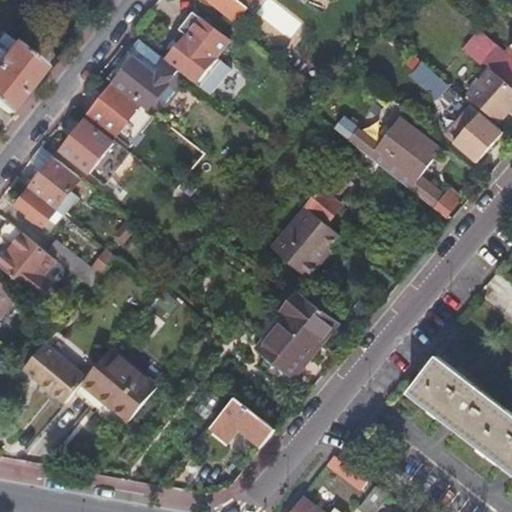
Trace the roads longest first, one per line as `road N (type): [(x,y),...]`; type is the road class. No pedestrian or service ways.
road 1 (residential): [(242,511),(511,193)]
road 2 (residential): [(0,169),(133,0)]
